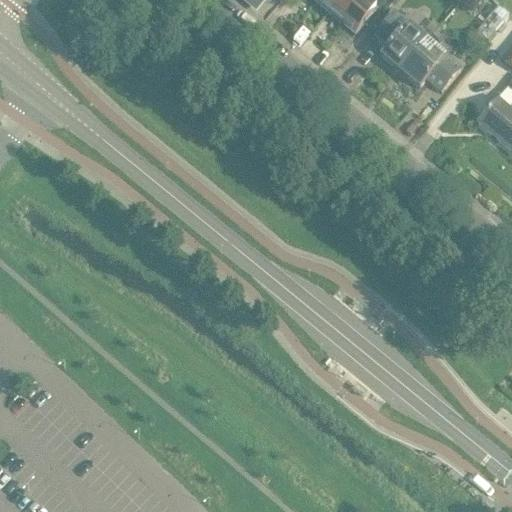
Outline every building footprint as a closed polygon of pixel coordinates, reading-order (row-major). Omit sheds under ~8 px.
[(319,0),(315,5),(329,16),(341,0),(319,0)] [(341,0),(329,16),(342,27),(364,0),(341,0)] [(364,0),(342,27),(356,38),(376,14),(369,8),(376,0),(364,0)] [(400,76),(432,39),(423,32),(417,38),(395,18),(375,42),(388,53),(381,60),(400,76)] [(432,39),(400,76),(419,92),(426,84),(439,95),(458,72),(436,53),(441,47),(432,39)] [(511,47),(499,62),(511,72),(511,47)] [(497,101),(477,126),(511,155),(511,113),(507,110),(511,103),(511,85),(508,90),(498,102),(497,101)]
